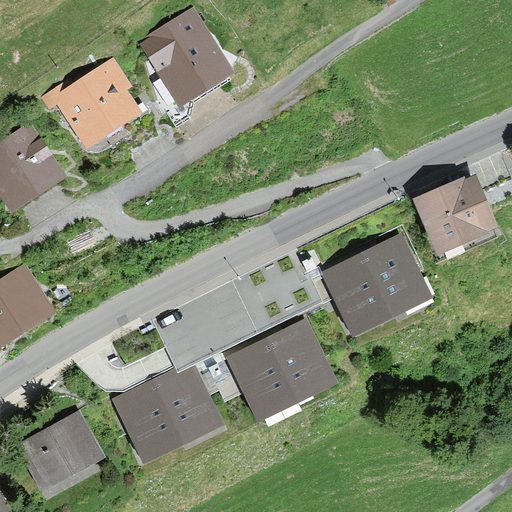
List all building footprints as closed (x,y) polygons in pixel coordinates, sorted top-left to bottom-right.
[(136,43),(178,111),(234,77),(192,9),(136,43)] [(131,91),(112,60),(74,85),(69,78),(39,97),(49,111),(55,108),(85,155),(141,120),(125,95),(131,91)] [(63,178),(29,124),(0,142),(0,196),(10,212),(63,178)] [(436,266),(488,245),(487,241),(497,236),(473,180),(464,184),(463,181),(410,203),(436,266)] [(431,305),(398,238),(319,275),(352,343),(431,305)] [(0,355),(57,321),(23,267),(0,280),(0,355)] [(338,391),(304,321),(225,358),(259,428),(338,391)] [(190,365),(109,404),(142,471),(222,433),(190,365)] [(105,461),(78,414),(17,449),(45,497),(105,461)] [(0,511),(10,511),(0,497),(0,511)]
